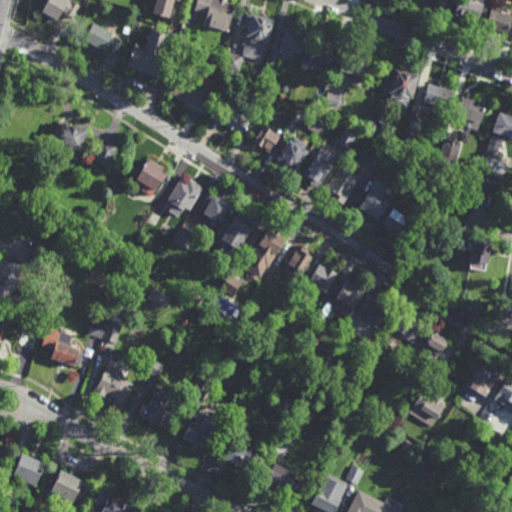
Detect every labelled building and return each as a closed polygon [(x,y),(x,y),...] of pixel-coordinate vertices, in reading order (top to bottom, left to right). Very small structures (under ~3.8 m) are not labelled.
[(67,0),(71,2),(72,1),(81,6),(73,19),(64,14),(65,12),(63,11),(56,23),(40,14),(48,0),(67,0)] [(182,0),(182,2),(176,0),(171,19),(153,14),(156,0),(182,0)] [(215,0),(219,1),(219,0),(228,0),(228,2),(236,4),(229,31),(205,25),(208,13),(195,10),(197,0),(215,0)] [(454,0),(451,11),(445,9),(444,14),(432,10),(434,5),(429,4),(430,0),(454,0)] [(491,0),(486,16),(481,14),(478,23),(454,15),(459,0),(469,0),(475,2),(475,0),(491,0)] [(511,23),(508,35),(501,33),(500,38),(489,34),(490,29),(486,28),(491,10),(511,16),(511,23)] [(269,18),(277,20),(271,42),(266,41),(262,58),(243,53),(246,45),(244,44),(246,36),(248,37),(250,29),(245,28),(248,15),(254,16),(254,14),(260,16),(261,13),(270,15),(269,18)] [(114,34),(112,37),(114,38),(114,37),(123,41),(116,54),(108,50),(109,48),(108,47),(105,52),(96,48),(95,50),(91,47),(92,45),(84,41),(94,23),(114,34)] [(304,48),(295,46),(294,53),(282,51),(284,45),(282,45),(287,25),(295,27),(294,31),(307,34),(304,48)] [(162,53),(166,54),(158,74),(127,62),(133,46),(135,46),(136,44),(146,47),(153,30),(168,36),(162,53)] [(127,41),(122,38),(124,32),(130,35),(127,41)] [(330,66),(309,61),(314,41),(335,46),(330,66)] [(240,69),(224,65),(229,49),(244,54),(240,69)] [(363,71),(361,71),(358,80),(342,76),(344,67),(339,66),(342,53),(366,59),(363,71)] [(417,66),(416,69),(419,70),(412,94),(410,93),(408,103),(406,102),(405,106),(397,103),(398,100),(388,98),(390,89),(392,90),(392,88),(388,87),(395,63),(397,63),(398,61),(417,66)] [(204,110),(189,102),(188,103),(176,96),(177,94),(171,91),(182,72),(215,91),(204,110)] [(449,104),(448,104),(446,110),(422,104),(424,97),(423,97),(428,79),(453,86),(449,104)] [(336,108),(324,106),(328,89),(339,91),(336,108)] [(471,95),(486,98),(481,120),(467,117),(466,121),(457,119),(458,112),(462,92),(463,93),(464,89),(472,91),(471,95)] [(225,114),(219,111),(228,96),(234,99),(225,114)] [(250,103),(251,101),(258,105),(248,121),(250,122),(244,131),(236,126),(234,129),(230,126),(230,125),(224,121),(230,112),(229,111),(238,96),(250,103)] [(511,139),(505,136),(506,132),(492,127),(500,107),(511,111),(511,139)] [(319,133),(307,126),(314,114),(326,121),(319,133)] [(89,126),(88,130),(89,131),(85,144),(83,143),(81,148),(80,147),(76,157),(54,149),(57,139),(53,138),(59,119),(63,121),(64,117),(89,126)] [(382,138),(365,134),(369,119),(385,122),(382,138)] [(269,150),(251,138),(262,121),(280,133),(269,150)] [(347,147),(336,140),(345,126),(356,133),(347,147)] [(416,140),(405,137),(407,126),(418,129),(416,140)] [(306,141),(303,145),(307,148),(295,167),(291,165),(288,170),(276,163),(280,158),(275,155),(288,136),(292,138),(295,134),(306,141)] [(459,159),(440,154),(445,136),(464,141),(459,159)] [(111,165),(95,160),(103,138),(119,144),(111,165)] [(330,156),(333,158),(319,179),(315,185),(309,181),(312,176),(304,172),(308,166),(307,165),(318,148),(319,149),(322,145),(333,152),(330,156)] [(153,193),(143,187),(147,181),(137,175),(149,155),(168,167),(153,193)] [(502,174),(489,169),(494,156),(507,161),(502,174)] [(342,202),(328,193),(329,192),(323,188),(327,182),(328,182),(340,164),(359,176),(342,202)] [(497,194),(501,177),(485,173),(481,190),(497,194)] [(204,185),(190,209),(186,206),(180,215),(170,209),(174,202),(168,199),(181,177),(188,181),(190,177),(204,185)] [(377,218),(358,206),(376,178),(387,184),(380,194),(389,199),(377,218)] [(232,199),(231,201),(233,202),(222,220),(219,218),(216,224),(208,219),(211,214),(205,210),(215,192),(217,193),(218,190),(232,199)] [(419,219),(411,215),(417,203),(425,208),(419,219)] [(240,248),(223,237),(242,205),(257,214),(255,218),(257,220),(240,248)] [(399,230),(393,227),(393,228),(386,224),(387,223),(383,221),(392,205),(408,215),(399,230)] [(192,241),(179,233),(185,222),(198,229),(192,241)] [(275,253),(274,252),(271,256),(266,252),(268,249),(256,241),(266,226),(284,239),(275,253)] [(489,248),(493,249),(492,256),(489,255),(488,262),(486,262),(485,269),(470,266),(471,260),(470,259),(471,250),(467,249),(469,235),(477,236),(478,228),(492,230),(489,248)] [(313,253),(301,272),(295,268),(293,270),(296,272),(291,281),(280,274),(287,263),(286,262),(294,248),(296,249),(297,247),(300,249),(301,246),(313,253)] [(50,274),(38,270),(44,251),(56,255),(50,274)] [(0,257),(22,263),(16,288),(22,290),(19,301),(12,300),(11,304),(0,300),(0,257)] [(325,291),(308,280),(320,261),(337,272),(325,291)] [(233,296),(240,281),(227,275),(220,289),(233,296)] [(352,308),(347,304),(343,311),(333,305),(336,300),(334,299),(347,278),(364,289),(352,308)] [(166,307),(149,297),(154,287),(172,297),(166,307)] [(198,304),(190,299),(194,292),(202,297),(198,304)] [(376,325),(361,316),(374,294),(389,303),(376,325)] [(413,342),(391,329),(402,310),(424,323),(413,342)] [(116,343),(103,338),(111,314),(122,318),(120,324),(123,324),(116,343)] [(239,327),(237,320),(243,318),(245,326),(239,327)] [(101,338),(88,334),(93,321),(106,326),(101,338)] [(315,346),(307,341),(317,325),(325,330),(315,346)] [(445,332),(443,336),(447,339),(434,361),(426,357),(430,350),(429,349),(431,346),(424,343),(432,329),(433,330),(435,326),(445,332)] [(79,364),(75,363),(74,366),(50,358),(56,340),(79,348),(78,350),(83,352),(79,364)] [(27,372),(15,369),(22,346),(33,349),(27,372)] [(159,378),(146,373),(152,359),(165,365),(159,378)] [(202,401),(191,395),(209,361),(220,367),(202,401)] [(500,372),(486,396),(467,384),(480,361),(500,372)] [(123,406),(94,391),(108,364),(122,372),(119,376),(134,384),(123,406)] [(511,380),(511,409),(494,398),(507,378),(511,380)] [(165,428),(142,416),(157,387),(167,392),(161,402),(175,409),(165,428)] [(431,427),(408,412),(422,391),(445,405),(431,427)] [(248,408),(249,409),(243,422),(231,416),(237,404),(239,405),(241,400),(250,404),(248,408)] [(212,430),(217,432),(209,448),(204,446),(204,447),(184,437),(192,420),(202,424),(207,414),(218,419),(212,430)] [(408,451),(401,448),(405,440),(412,443),(408,451)] [(249,472),(225,459),(234,441),(258,454),(249,472)] [(35,485),(12,476),(22,453),(45,463),(35,485)] [(294,491),(289,488),(287,491),(265,480),(273,463),(295,474),(295,476),(300,478),(294,491)] [(356,485),(345,479),(352,465),(363,471),(356,485)] [(82,501),(76,497),(73,502),(51,490),(61,470),(83,481),(81,486),(88,490),(82,501)] [(333,511),(328,511),(310,503),(318,487),(340,498),(333,511)] [(127,511),(100,511),(103,507),(91,501),(98,488),(106,492),(105,493),(130,506),(127,511)] [(384,502),(385,499),(399,506),(396,511),(346,511),(358,490),(384,502)]
